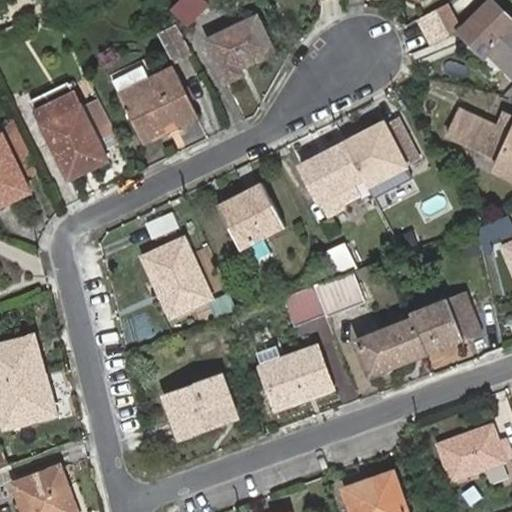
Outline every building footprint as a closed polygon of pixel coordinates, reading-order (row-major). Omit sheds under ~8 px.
[(190,25),(214,5),(209,0),(181,0),(174,6),(190,25)] [(445,0),(444,0),(421,13),(434,38),(458,25),(454,18),(445,0)] [(461,15),(453,0),(445,0),(454,18),(461,15)] [(511,11),(499,0),(486,0),(465,24),(490,46),(494,42),(511,57),(511,11)] [(274,46),(256,10),(205,36),(227,78),(244,70),(240,63),(274,46)] [(172,53),(187,45),(174,19),(158,27),(172,53)] [(153,83),(121,98),(138,132),(174,115),(178,124),(198,114),(173,63),(148,74),(153,83)] [(117,90),(121,98),(153,83),(148,74),(117,90)] [(37,112),(43,124),(83,105),(77,92),(37,112)] [(82,162),(105,151),(83,105),(43,124),(70,179),(86,171),(82,162)] [(511,113),(509,112),(504,126),(458,105),(447,129),(502,155),(496,165),(511,172),(511,113)] [(0,204),(31,189),(25,176),(39,168),(14,115),(0,121),(0,125),(5,135),(0,137),(0,204)] [(174,115),(138,132),(143,141),(178,124),(174,115)] [(398,117),(346,143),(365,178),(368,184),(409,163),(421,157),(398,117)] [(365,178),(346,143),(301,165),(326,215),(341,207),(334,193),(365,178)] [(109,160),(105,151),(82,162),(86,171),(109,160)] [(409,163),(368,184),(374,196),(415,175),(409,163)] [(283,224),(265,184),(219,207),(238,246),(283,224)] [(477,222),(478,225),(483,238),(511,227),(511,225),(506,211),(477,222)] [(176,227),(170,213),(145,224),(151,239),(176,227)] [(345,238),(320,249),(332,275),(354,267),(356,266),(345,238)] [(167,288),(178,311),(210,296),(183,241),(145,257),(160,291),(167,288)] [(511,241),(501,245),(511,270),(511,241)] [(325,311),(326,314),(366,298),(354,267),(332,275),(314,282),(325,311)] [(325,311),(314,282),(284,293),(295,322),(325,311)] [(169,315),(178,311),(167,288),(160,291),(169,315)] [(414,319),(426,351),(482,330),(468,292),(412,313),(414,319)] [(369,373),(426,351),(414,319),(356,341),(369,373)] [(0,346),(0,389),(47,374),(37,337),(0,346)] [(263,364),(262,365),(276,406),(333,387),(319,345),(283,358),(278,344),(258,351),(263,364)] [(47,374),(0,389),(0,395),(9,427),(58,413),(47,374)] [(237,415),(223,377),(169,397),(184,436),(237,415)] [(496,422),(440,442),(453,477),(511,454),(511,439),(510,433),(502,436),(496,422)] [(0,446),(0,468),(9,466),(2,446),(0,446)] [(79,511),(63,470),(18,485),(26,511),(79,511)] [(408,511),(395,474),(349,490),(356,511),(408,511)]
